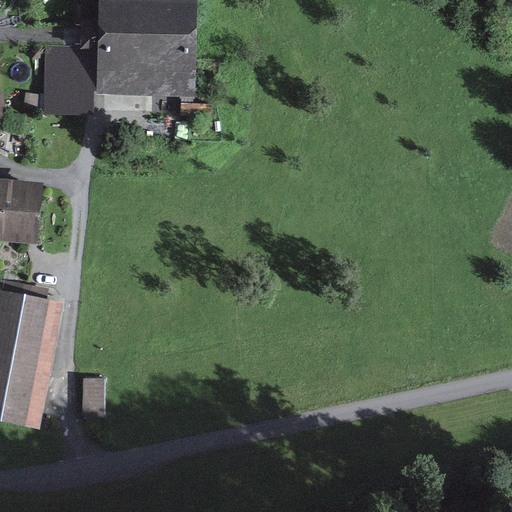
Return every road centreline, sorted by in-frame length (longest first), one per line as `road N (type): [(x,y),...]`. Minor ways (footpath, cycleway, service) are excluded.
road 1 (tertiary): [(0,475),(81,466),(511,377)]
road 2 (track): [(81,466),(66,364),(81,182),(95,122),(149,117)]
